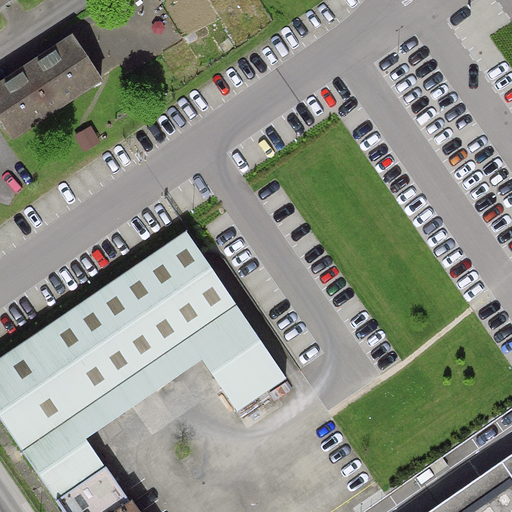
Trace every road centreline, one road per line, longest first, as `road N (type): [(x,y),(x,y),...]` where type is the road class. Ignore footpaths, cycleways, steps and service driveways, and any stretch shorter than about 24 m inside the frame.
road 1 (unknown): [(346,355),(313,406),(269,433),(207,431),(164,398)]
road 2 (unknown): [(391,511),(464,460),(511,438)]
